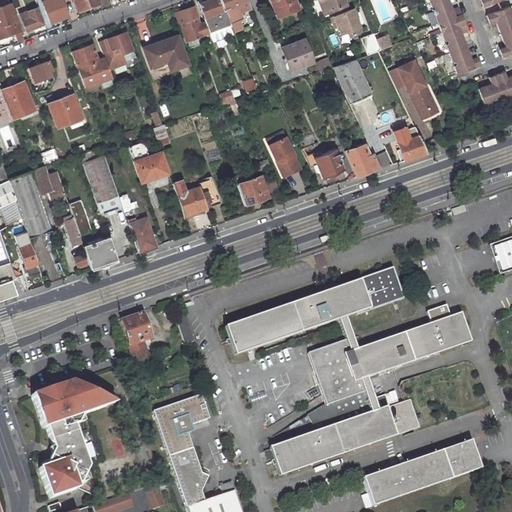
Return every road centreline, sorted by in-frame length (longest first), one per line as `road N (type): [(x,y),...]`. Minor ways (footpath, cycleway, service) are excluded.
road 1 (tertiary): [(0,350),(511,165)]
road 2 (tertiary): [(511,140),(0,315)]
road 3 (residential): [(0,56),(150,0)]
